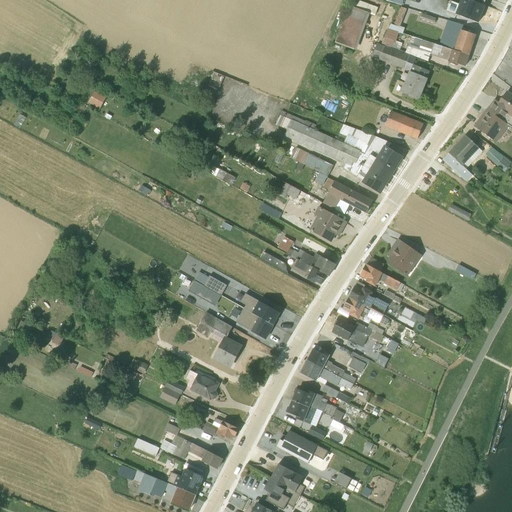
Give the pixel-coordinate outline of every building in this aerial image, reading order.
[(460,0),(459,5),(450,2),(446,12),(477,23),(486,0),(460,0)] [(370,14),(348,6),(335,44),(356,51),(370,14)] [(406,10),(399,8),(388,29),(403,34),(405,29),(400,27),(406,10)] [(421,14),(420,19),(434,24),(436,19),(421,14)] [(302,19),(297,32),(316,39),(321,26),(302,19)] [(463,26),(446,21),(438,45),(468,56),(475,36),(461,32),(463,26)] [(382,45),(395,50),(398,42),(396,41),(399,33),(388,29),(382,45)] [(458,65),(466,67),(468,56),(411,37),(410,41),(405,54),(416,58),(428,62),(431,55),(448,61),(447,63),(448,63),(457,67),(458,65)] [(403,94),(419,101),(430,72),(414,65),(416,58),(405,54),(382,45),(377,44),(372,58),(409,72),(404,83),(397,80),(392,94),(401,98),(403,94)] [(90,102),(102,108),(107,95),(101,93),(101,91),(95,89),(90,102)] [(494,100),(486,110),(511,128),(511,95),(507,91),(498,103),(494,100)] [(508,126),(486,110),(473,127),(496,143),(508,126)] [(279,116),(314,130),(316,125),(305,121),(281,111),(279,116)] [(391,112),(385,127),(417,140),(423,125),(391,112)] [(275,124),(287,130),(291,121),(279,116),(275,124)] [(357,177),(370,157),(337,141),(314,130),(291,121),(284,136),(308,147),(323,154),(346,164),(343,169),(357,177)] [(357,177),(381,195),(403,158),(388,149),(391,144),(343,125),(337,141),(370,157),(357,177)] [(482,152),(465,136),(443,160),(466,182),(472,176),(465,170),(482,152)] [(296,148),(290,158),(328,177),(333,166),(296,148)] [(491,148),(485,155),(487,158),(484,161),(491,167),(494,164),(504,172),(511,164),(491,148)] [(305,166),(299,163),(296,170),(301,172),(305,166)] [(235,179),(217,168),(214,172),(217,174),(216,176),(234,186),(236,182),(234,181),(235,179)] [(328,177),(320,173),(315,182),(324,186),(328,177)] [(349,205),(366,214),(373,202),(328,179),(323,188),(329,191),(322,204),(323,204),(344,215),(349,205)] [(250,187),(243,183),(240,189),(247,193),(250,187)] [(296,199),(300,192),(285,184),(281,191),(282,191),(279,195),(285,198),(287,195),(296,199)] [(151,190),(148,196),(159,201),(162,194),(151,190)] [(278,220),(281,214),(262,204),(259,210),(278,220)] [(451,205),(448,211),(468,221),(471,215),(451,205)] [(317,217),(309,230),(331,243),(336,235),(339,237),(347,223),(318,207),(314,215),(317,217)] [(277,248),(329,277),(335,265),(316,254),(314,258),(300,250),(298,253),(290,248),(294,242),(284,237),(277,248)] [(407,276),(422,256),(398,240),(389,253),(393,255),(388,262),(407,276)] [(264,253),(261,261),(283,267),(285,259),(264,253)] [(290,257),(296,261),(293,269),(297,271),(297,272),(306,276),(307,273),(309,274),(307,279),(314,283),(315,281),(321,284),(322,284),(326,276),(291,256),(290,257)] [(383,265),(372,259),(368,266),(380,272),(383,265)] [(147,266),(141,262),(136,272),(142,275),(147,266)] [(366,265),(360,276),(366,280),(366,282),(375,287),(379,280),(384,283),(384,284),(396,290),(397,290),(400,292),(404,285),(366,265)] [(459,265),(456,271),(478,283),(482,277),(459,265)] [(222,298),(228,288),(211,278),(205,288),(222,298)] [(374,291),(357,282),(349,297),(383,315),(389,305),(376,298),(376,299),(371,297),(374,291)] [(377,289),(376,292),(400,304),(402,300),(394,295),(386,291),(385,293),(377,289)] [(280,313),(252,298),(247,295),(242,303),(248,306),(246,310),(250,312),(273,326),(280,313)] [(349,297),(343,309),(350,313),(349,315),(358,320),(360,317),(363,318),(366,314),(368,315),(367,317),(379,323),(380,323),(385,326),(388,320),(382,317),(383,315),(349,297)] [(412,307),(411,310),(429,318),(430,315),(426,313),(426,314),(412,307)] [(242,325),(265,339),(273,326),(250,312),(249,313),(248,314),(240,309),(233,320),(229,317),(225,323),(232,327),(239,331),(242,325)] [(151,310),(147,318),(158,323),(161,315),(151,310)] [(212,359),(230,369),(231,369),(243,346),(227,337),(232,327),(225,323),(206,312),(196,331),(207,337),(221,343),(212,359)] [(411,318),(424,324),(426,319),(414,313),(411,318)] [(335,326),(332,333),(348,341),(350,337),(358,342),(362,333),(380,343),(384,336),(357,323),(354,327),(347,324),(348,322),(339,317),(334,325),(335,326)] [(367,328),(382,335),(384,331),(377,328),(377,327),(370,323),(367,328)] [(57,334),(54,341),(62,344),(65,337),(57,334)] [(412,341),(403,337),(401,343),(409,347),(412,341)] [(392,356),(398,344),(391,340),(385,352),(392,356)] [(354,345),(350,351),(368,360),(370,354),(354,345)] [(324,354),(313,349),(306,361),(354,384),(356,379),(344,372),(344,371),(332,364),(332,363),(327,361),(330,355),(325,353),(324,354)] [(363,358),(353,353),(350,358),(353,359),(349,367),(361,373),(366,364),(361,362),(363,358)] [(125,366),(126,364),(107,354),(105,357),(106,357),(125,366)] [(114,361),(106,358),(102,365),(110,369),(114,361)] [(133,360),(129,367),(144,374),(148,365),(137,361),(133,360)] [(344,386),(351,390),(354,384),(306,361),(300,373),(316,382),(317,381),(325,385),(327,381),(343,389),(344,386)] [(80,367),(78,372),(91,378),(93,373),(80,367)] [(198,374),(190,370),(186,378),(190,380),(188,386),(191,387),(190,390),(211,400),(214,400),(216,398),(218,396),(218,393),(216,391),(220,384),(199,373),(198,374)] [(131,381),(140,385),(144,376),(135,373),(131,381)] [(181,394),(185,388),(169,380),(166,387),(181,394)] [(137,389),(126,383),(123,390),(134,396),(137,389)] [(348,404),(351,399),(325,385),(322,391),(348,404)] [(181,394),(166,387),(160,398),(176,406),(181,394)] [(307,393),(297,388),(292,399),(303,404),(310,407),(310,406),(323,411),(323,413),(334,417),(333,420),(339,423),(343,414),(336,410),(336,408),(326,403),(327,401),(322,398),(323,397),(308,391),(307,393)] [(75,399),(72,405),(80,408),(82,402),(75,399)] [(341,432),(344,426),(333,420),(334,417),(323,413),(323,411),(310,406),(310,407),(303,404),(292,399),(287,412),(296,416),(296,418),(296,419),(303,422),(304,422),(306,416),(313,419),(312,420),(329,428),(331,426),(341,432)] [(88,417),(85,424),(99,430),(102,424),(88,417)] [(192,418),(189,424),(216,437),(217,435),(225,439),(226,437),(233,441),(239,428),(223,420),(223,421),(216,418),(213,424),(207,421),(205,425),(192,418)] [(185,459),(187,454),(217,469),(222,459),(177,436),(180,429),(168,423),(164,430),(175,436),(171,444),(164,440),(160,448),(185,459)] [(325,438),(327,431),(312,426),(310,432),(325,438)] [(280,439),(276,447),(308,464),(313,454),(323,459),(328,451),(289,430),(283,441),(280,439)] [(159,449),(138,439),(134,447),(155,457),(159,449)] [(364,449),(362,453),(367,456),(369,451),(374,453),(377,446),(367,442),(364,449)] [(200,486),(203,479),(202,476),(204,471),(186,463),(183,468),(185,469),(182,477),(171,472),(166,482),(196,495),(198,491),(197,490),(199,486),(200,486)] [(303,477),(279,464),(271,479),(300,494),(304,487),(299,485),(303,477)] [(190,510),(196,495),(156,478),(131,468),(127,477),(140,483),(137,490),(150,495),(151,493),(162,498),(165,491),(174,495),(171,502),(190,510)] [(339,473),(334,484),(352,492),(357,482),(339,473)] [(271,479),(265,490),(270,493),(266,500),(283,510),(287,504),(294,508),(301,495),(271,479)] [(273,511),(257,503),(251,511),(273,511)]
